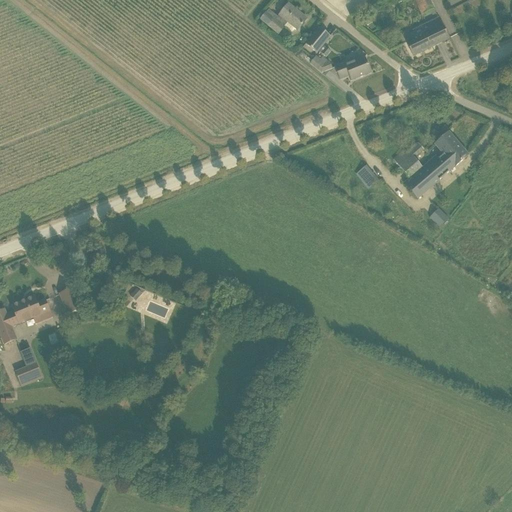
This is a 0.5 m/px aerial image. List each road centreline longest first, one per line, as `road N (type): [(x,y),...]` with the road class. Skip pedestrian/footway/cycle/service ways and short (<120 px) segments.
road 1 (tertiary): [(0,249),(426,86)]
road 2 (unclassified): [(426,86),(315,0)]
